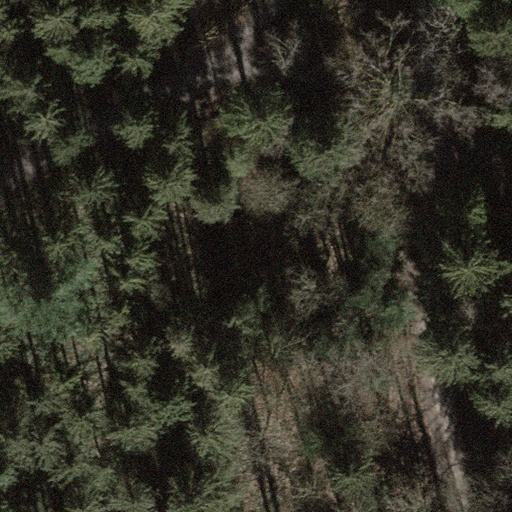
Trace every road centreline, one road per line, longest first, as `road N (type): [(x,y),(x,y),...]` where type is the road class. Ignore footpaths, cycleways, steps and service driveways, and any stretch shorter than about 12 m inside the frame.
road 1 (track): [(474,511),(428,312),(437,124),(424,0)]
road 2 (track): [(282,0),(241,49),(111,110),(0,182)]
road 3 (track): [(241,49),(437,124)]
